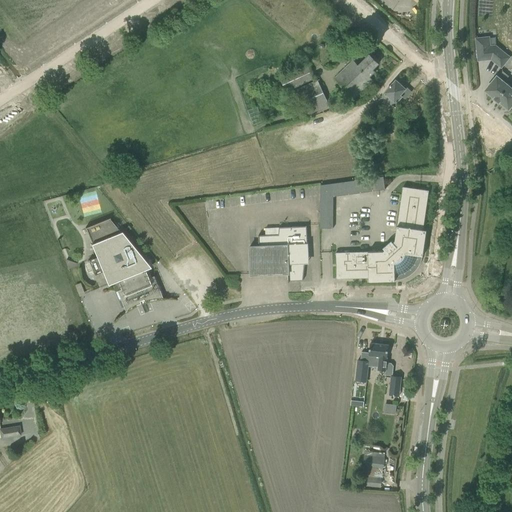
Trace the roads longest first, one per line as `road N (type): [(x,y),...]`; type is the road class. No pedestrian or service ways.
road 1 (unclassified): [(0,379),(226,316),(306,308),(422,319)]
road 2 (secondary): [(448,301),(461,178),(448,0)]
road 3 (secondary): [(423,511),(441,346)]
